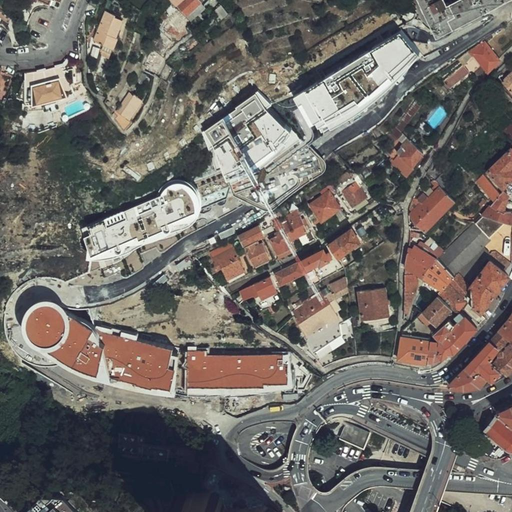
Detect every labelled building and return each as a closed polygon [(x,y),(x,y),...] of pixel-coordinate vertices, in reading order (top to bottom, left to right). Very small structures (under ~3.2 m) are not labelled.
[(172,1),(170,0),(163,0),(160,5),(163,7),(158,13),(163,16),(158,22),(167,30),(184,12),(180,9),(172,1)] [(173,0),(172,1),(180,9),(189,0),(173,0)] [(189,0),(180,9),(184,12),(186,13),(199,0),(189,0)] [(221,5),(216,0),(211,0),(214,4),(212,6),(214,10),(221,5)] [(439,20),(441,22),(459,13),(483,0),(418,0),(431,24),(439,20)] [(111,11),(103,7),(88,36),(97,40),(95,44),(104,49),(112,35),(108,33),(117,17),(110,14),(111,11)] [(141,55),(137,63),(149,69),(158,51),(155,48),(167,34),(159,26),(150,37),(147,41),(141,55)] [(182,48),(196,38),(189,30),(175,41),(176,41),(182,48)] [(465,48),(478,37),(476,35),(463,45),(465,48)] [(483,64),(494,53),(478,37),(465,48),(467,49),(469,51),(483,64)] [(463,45),(454,52),(460,57),(462,55),(467,49),(465,48),(463,45)] [(153,71),(158,73),(165,61),(160,57),(153,71)] [(458,59),(450,65),(456,72),(464,65),(458,59)] [(511,59),(493,77),(501,86),(499,87),(507,95),(511,90),(511,59)] [(37,75),(21,78),(18,78),(14,90),(22,91),(22,94),(42,94),(51,92),(70,83),(66,76),(71,74),(70,69),(68,65),(47,73),(37,75)] [(450,65),(437,76),(444,82),(456,72),(450,65)] [(135,67),(130,79),(136,81),(141,69),(135,67)] [(114,104),(109,110),(119,122),(126,114),(123,112),(128,105),(137,92),(128,86),(115,105),(114,104)] [(63,111),(59,102),(58,98),(53,101),(54,105),(58,114),(63,111)] [(511,120),(506,116),(498,125),(509,136),(511,133),(511,120)] [(390,134),(395,128),(390,124),(385,130),(390,134)] [(395,139),(401,133),(395,128),(390,134),(395,139)] [(406,160),(418,147),(401,133),(395,139),(390,146),(393,149),(406,160)] [(384,141),(378,148),(387,156),(393,149),(390,146),(384,141)] [(511,150),(505,143),(483,164),(498,181),(511,167),(511,150)] [(409,162),(406,160),(393,149),(387,156),(402,169),(409,162)] [(384,167),(389,161),(385,157),(379,164),(384,167)] [(424,161),(421,166),(429,174),(436,167),(431,161),(428,164),(424,161)] [(347,167),(342,166),(325,178),(327,181),(347,167)] [(431,176),(438,183),(445,176),(436,167),(429,174),(431,176)] [(478,167),(471,174),(474,178),(485,190),(488,194),(495,187),(478,167)] [(358,177),(351,168),(330,184),(334,190),(337,187),(347,199),(362,190),(353,180),(358,177)] [(406,211),(412,217),(420,224),(449,193),(438,183),(431,176),(426,181),(430,184),(426,189),(429,192),(426,194),(417,203),(414,199),(406,207),(406,211)] [(485,190),(474,178),(471,181),(482,194),(485,190)] [(323,184),(304,198),(315,213),(334,200),(323,184)] [(407,193),(403,206),(406,207),(414,199),(417,203),(426,194),(417,186),(412,193),(407,193)] [(497,186),(486,199),(499,205),(502,196),(503,192),(497,186)] [(275,214),(279,222),(285,232),(301,224),(294,209),(294,208),(299,205),(296,199),(275,214)] [(478,209),(500,216),(508,218),(509,204),(499,205),(486,199),(478,209)] [(403,206),(404,223),(412,217),(406,211),(406,207),(403,206)] [(433,253),(449,268),(452,265),(461,274),(480,252),(472,246),(485,233),(483,231),(500,216),(478,209),(433,253)] [(275,214),(269,218),(272,225),(279,222),(275,214)] [(254,218),(232,227),(237,236),(255,228),(258,226),(254,218)] [(279,222),(272,225),(267,227),(272,237),(271,238),(273,246),(283,241),(282,239),(287,237),(285,232),(279,222)] [(345,222),(323,237),(331,250),(354,235),(345,222)] [(255,228),(237,236),(239,240),(252,234),(257,232),(255,228)] [(205,245),(207,249),(229,238),(227,234),(205,245)] [(239,240),(248,257),(264,249),(257,236),(254,238),(252,234),(239,240)] [(273,246),(272,251),(290,242),(287,237),(282,239),(283,241),(273,246)] [(229,238),(207,249),(213,261),(218,258),(224,270),(240,262),(229,238)] [(401,246),(426,261),(430,252),(424,248),(427,243),(418,238),(416,241),(410,238),(407,243),(402,242),(401,246)] [(299,264),(307,277),(317,272),(314,268),(311,268),(311,263),(308,258),(315,254),(315,256),(327,250),(324,244),(320,246),(318,242),(307,248),(294,254),(299,263),(298,263),(299,264)] [(292,252),(293,254),(294,254),(307,248),(306,245),(292,252)] [(415,270),(420,273),(426,261),(401,246),(399,259),(407,265),(415,270)] [(489,246),(483,253),(486,255),(503,268),(506,264),(506,259),(492,247),(489,246)] [(426,261),(420,273),(436,283),(449,268),(433,253),(431,251),(430,252),(426,261)] [(298,263),(293,254),(272,266),(277,276),(299,264),(298,263)] [(466,302),(473,307),(503,268),(486,255),(465,280),(470,296),(466,302)] [(405,269),(407,265),(399,259),(399,268),(405,269)] [(240,262),(224,270),(226,274),(243,267),(242,266),(240,262)] [(452,267),(433,288),(447,300),(451,303),(454,300),(459,294),(455,290),(464,280),(452,267)] [(398,306),(401,307),(408,285),(410,285),(413,276),(409,270),(405,269),(399,268),(398,306)] [(265,269),(234,283),(239,292),(249,287),(249,289),(253,287),(256,292),(272,283),(265,269)] [(325,277),(329,285),(341,279),(339,269),(325,277)] [(198,298),(199,311),(223,311),(222,301),(219,301),(218,290),(217,290),(216,285),(209,278),(184,279),(185,299),(198,298)] [(328,291),(342,284),(341,279),(329,285),(326,287),(328,291)] [(353,284),(357,311),(384,308),(380,281),(353,284)] [(320,292),(316,286),(288,303),(292,309),(290,310),(297,320),(301,327),(321,314),(323,317),(333,310),(332,308),(329,302),(321,291),(320,292)] [(433,288),(417,304),(422,309),(431,317),(447,300),(433,288)] [(447,312),(463,328),(471,319),(455,304),(447,312)] [(384,308),(357,311),(359,316),(382,314),(384,308)] [(431,317),(422,309),(418,314),(430,325),(435,320),(431,317)] [(321,314),(301,327),(299,329),(302,334),(303,333),(305,335),(303,336),(308,344),(336,327),(336,316),(337,316),(333,310),(323,317),(321,314)] [(443,327),(454,338),(463,328),(447,312),(445,310),(435,320),(430,325),(429,326),(433,331),(436,331),(442,326),(443,327)] [(511,312),(505,322),(499,330),(511,340),(511,312)] [(50,365),(177,384),(183,342),(96,329),(98,317),(87,315),(86,325),(68,323),(66,332),(61,332),(59,344),(53,343),(50,365)] [(425,333),(423,354),(436,350),(442,346),(447,344),(454,338),(443,327),(437,332),(434,332),(434,334),(425,333)] [(177,329),(175,329),(177,339),(187,339),(186,331),(186,329),(177,329)] [(425,333),(395,330),(393,351),(423,354),(425,333)] [(511,340),(499,330),(489,340),(498,349),(500,350),(511,363),(511,340)] [(489,340),(477,352),(487,361),(498,349),(489,340)] [(491,363),(504,374),(511,367),(511,363),(500,350),(497,354),(497,357),(491,363)] [(477,352),(464,365),(484,379),(486,376),(490,381),(494,380),(501,376),(504,374),(491,363),(487,361),(477,352)] [(484,379),(464,365),(448,383),(449,386),(463,387),(481,384),(484,379)] [(511,394),(505,398),(491,404),(505,416),(511,421),(511,394)] [(483,419),(480,423),(502,440),(505,441),(508,442),(511,440),(511,421),(505,416),(503,418),(491,409),(488,413),(483,419)] [(330,425),(338,430),(361,441),(368,425),(345,414),(338,411),(330,425)] [(480,417),(483,419),(488,413),(485,411),(480,417)] [(118,456),(174,461),(173,467),(196,469),(198,447),(147,443),(148,435),(120,432),(118,456)] [(511,490),(484,477),(387,433),(374,459),(411,475),(422,486),(484,511),(507,511),(511,505),(511,490)] [(195,494),(186,496),(187,502),(176,504),(171,511),(275,511),(264,506),(239,511),(225,511),(222,498),(211,492),(195,496),(195,494)] [(76,511),(63,497),(41,496),(24,511),(76,511)]
